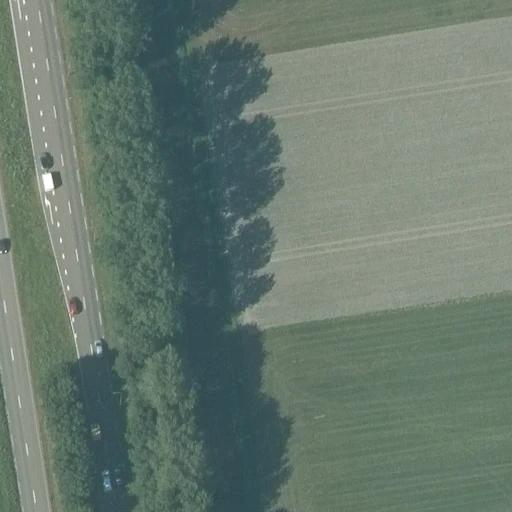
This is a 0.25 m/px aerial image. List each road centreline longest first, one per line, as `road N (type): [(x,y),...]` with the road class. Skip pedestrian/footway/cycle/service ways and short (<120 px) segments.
road 1 (primary): [(111,511),(34,0)]
road 2 (primary): [(0,266),(38,511)]
